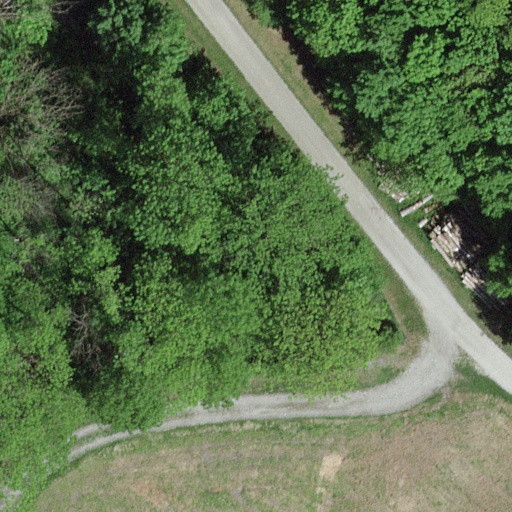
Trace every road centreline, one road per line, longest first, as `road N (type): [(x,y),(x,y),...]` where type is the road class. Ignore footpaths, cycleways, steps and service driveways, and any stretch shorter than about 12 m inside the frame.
road 1 (track): [(459,331),(429,372),(389,398),(191,415),(114,431),(47,451),(0,499)]
road 2 (track): [(208,0),(459,331),(511,373)]
